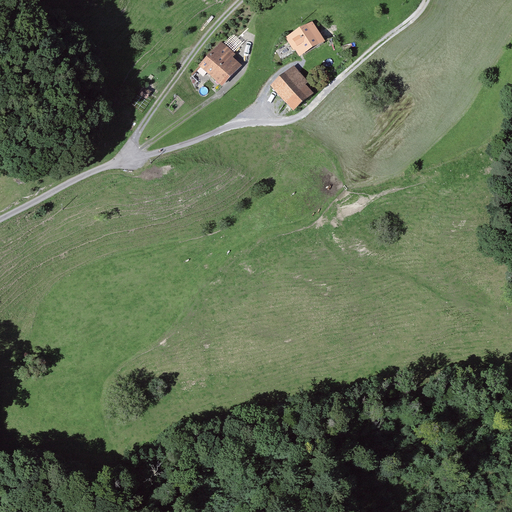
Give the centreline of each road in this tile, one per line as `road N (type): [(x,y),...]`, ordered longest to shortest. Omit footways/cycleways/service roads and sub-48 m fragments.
road 1 (unclassified): [(0,219),(96,169),(231,125),(289,121),(368,53)]
road 2 (track): [(219,93),(112,164),(240,0)]
